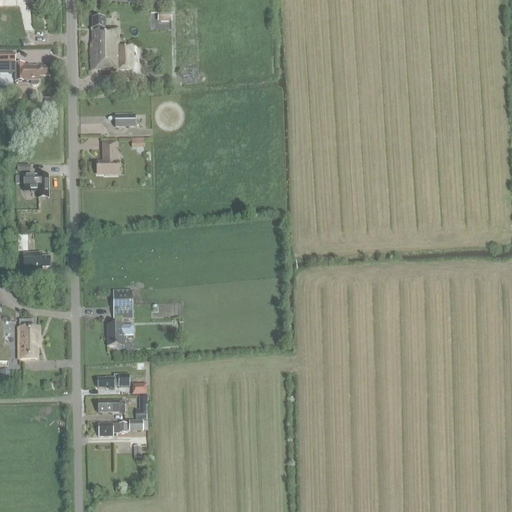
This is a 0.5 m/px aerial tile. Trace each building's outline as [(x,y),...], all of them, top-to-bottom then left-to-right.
[(170,14),(158,14),(158,22),(170,22),(170,14)] [(105,28),(104,18),(92,18),(92,32),(90,32),(90,71),(133,70),(133,45),(118,45),(118,28),(105,28)] [(15,75),(15,83),(30,82),(30,85),(32,87),(36,87),(38,85),(38,77),(46,77),(46,68),(38,69),(38,65),(24,65),(24,64),(15,64),(15,55),(0,54),(0,63),(9,63),(10,75),(15,75)] [(134,128),(134,115),(114,115),(114,128),(134,128)] [(147,138),(134,139),(134,149),(147,148),(147,138)] [(115,165),(115,144),(102,145),(102,164),(97,164),(97,175),(104,175),(104,176),(118,176),(118,165),(115,165)] [(37,192),(37,200),(45,199),(44,192),(48,192),(48,176),(23,177),(23,184),(29,184),(29,192),(37,192)] [(33,271),(41,271),(41,268),(50,268),(49,257),(41,257),(41,254),(23,254),(23,273),(18,273),(18,282),(33,282),(33,271)] [(133,326),(122,327),(122,325),(121,325),(121,319),(132,319),(131,291),(112,291),(113,319),(114,319),(114,325),(106,325),(107,347),(124,347),(124,336),(133,336),(133,326)] [(17,344),(40,344),(40,328),(33,328),(33,321),(18,321),(19,329),(17,328),(17,344)] [(17,344),(17,362),(38,362),(38,348),(40,348),(40,344),(17,344)] [(106,389),(106,390),(114,390),(114,388),(129,387),(129,376),(113,376),(113,378),(104,378),(104,380),(96,380),(97,389),(106,389)] [(123,403),(116,403),(98,403),(98,415),(113,414),(119,413),(119,412),(124,412),(123,403)] [(128,411),(128,422),(147,421),(146,407),(140,407),(140,411),(128,411)] [(98,425),(98,438),(112,437),(112,434),(126,434),(126,432),(142,432),(142,423),(129,423),(129,425),(98,425)]
